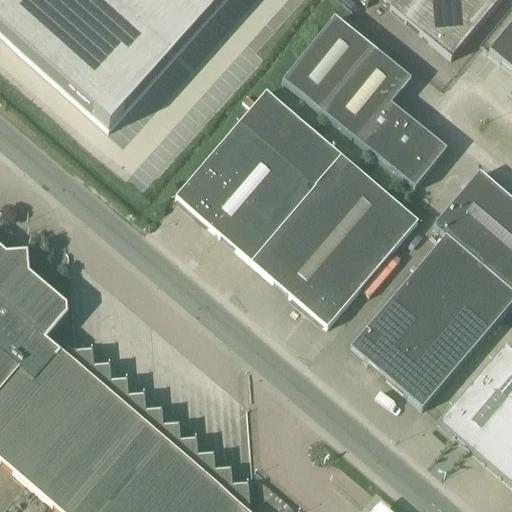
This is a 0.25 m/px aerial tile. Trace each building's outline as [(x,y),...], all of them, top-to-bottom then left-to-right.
[(0,0),(0,40),(108,137),(229,0),(0,0)] [(450,64),(504,0),(354,0),(366,10),(374,1),(450,64)] [(410,85),(371,53),(333,23),(281,87),(414,194),(445,155),(390,110),(410,85)] [(511,27),(487,57),(511,77),(511,27)] [(265,97),(174,203),(326,333),(417,227),(265,97)] [(432,232),(444,242),(445,241),(511,298),(511,206),(478,177),(432,232)] [(421,415),(511,308),(511,298),(445,241),(444,242),(349,353),(421,415)] [(248,511),(247,490),(232,491),(230,475),(214,476),(213,460),(197,461),(196,445),(180,446),(179,430),(162,431),(161,415),(145,416),(144,400),(128,402),(126,386),(109,387),(108,371),(93,373),(91,354),(60,357),(44,344),(66,319),(65,310),(23,273),(23,253),(1,254),(0,253),(0,465),(54,511),(248,511)] [(511,358),(503,350),(436,428),(511,492),(511,358)]
